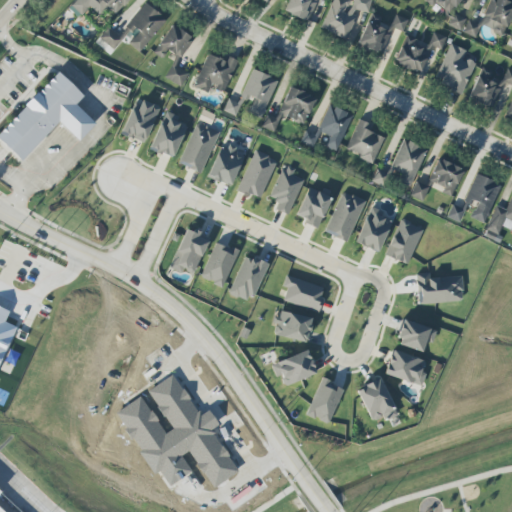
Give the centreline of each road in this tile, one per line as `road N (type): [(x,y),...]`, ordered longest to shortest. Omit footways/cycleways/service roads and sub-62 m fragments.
road 1 (tertiary): [(329,511),(214,347),(170,303),(0,209)]
road 2 (residential): [(511,154),(237,27),(196,0)]
road 3 (residential): [(124,173),(359,277)]
road 4 (residential): [(354,282),(334,341),(337,356),(350,361),(364,353),(385,287),(365,275),(354,282)]
